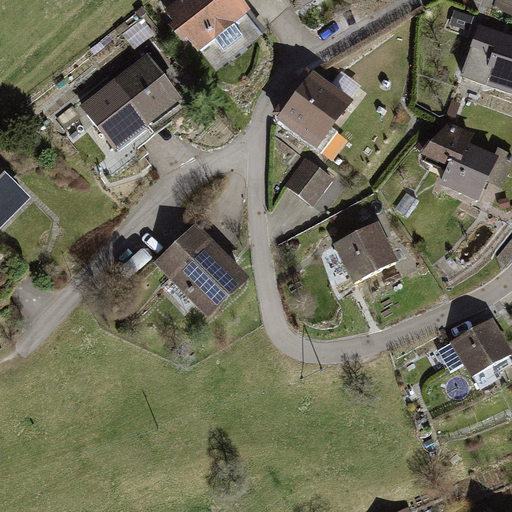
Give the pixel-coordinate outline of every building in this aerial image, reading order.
[(176,0),(163,11),(172,21),(167,25),(181,41),(186,37),(197,52),(250,11),(241,0),(176,0)] [(511,0),(497,0),(494,10),(511,16),(511,0)] [(456,11),(451,25),(468,31),(473,17),(456,11)] [(511,35),(479,24),(459,77),(485,86),(487,80),(511,88),(511,35)] [(146,54),(113,80),(148,125),(181,99),(146,54)] [(352,100),(311,71),(275,119),(316,149),(352,100)] [(148,125),(113,80),(79,107),(114,151),(148,125)] [(451,101),(447,115),(456,118),(460,104),(451,101)] [(481,143),(447,128),(432,161),(452,170),(444,187),(484,204),(503,160),(478,149),(481,143)] [(334,180),(305,159),(285,187),(314,208),(334,180)] [(0,226),(30,197),(0,167),(0,226)] [(407,194),(395,210),(408,219),(419,202),(407,194)] [(378,222),(333,245),(353,284),(398,261),(378,222)] [(195,225),(155,263),(207,317),(247,279),(195,225)] [(511,353),(492,319),(451,343),(471,377),(511,353)]
